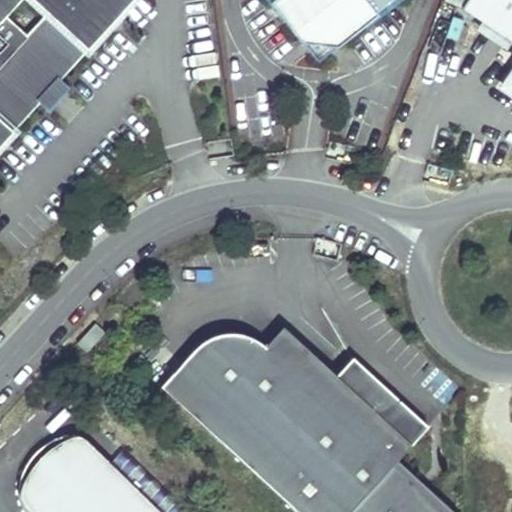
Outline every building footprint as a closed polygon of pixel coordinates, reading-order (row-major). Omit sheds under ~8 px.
[(0,0),(0,139),(118,13),(115,11),(125,0),(0,0)] [(130,0),(125,0),(115,11),(118,13),(130,0)] [(271,0),(303,40),(338,44),(378,11),(376,9),(386,0),(271,0)] [(446,0),(464,8),(469,0),(446,0)] [(511,0),(469,0),(464,8),(511,42),(511,78),(506,87),(511,91),(511,0)] [(338,44),(303,40),(318,59),(338,44)] [(188,349),(157,382),(294,511),(426,511),(425,506),(422,500),(417,493),(415,490),(411,487),(387,465),(424,426),(350,356),(332,374),(280,324),(262,343),(255,338),(243,332),(228,330),(220,331),(208,334),(203,337),(196,341),(188,349)] [(100,325),(82,344),(91,352),(108,333),(100,325)] [(54,437),(38,444),(26,456),(21,466),(19,477),(21,494),(26,504),(31,511),(32,511),(32,506),(35,499),(37,493),(43,484),(55,472),(66,460),(75,454),(82,451),(88,449),(95,449),(86,442),(70,436),(54,437)] [(160,511),(95,449),(88,449),(82,451),(75,454),(66,460),(55,472),(43,484),(37,493),(35,499),(32,506),(32,511),(160,511)]
